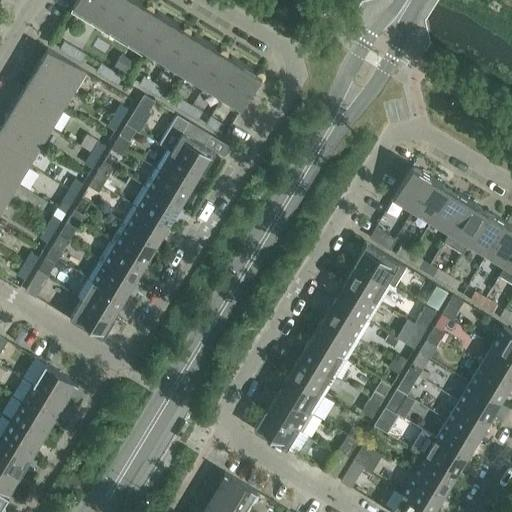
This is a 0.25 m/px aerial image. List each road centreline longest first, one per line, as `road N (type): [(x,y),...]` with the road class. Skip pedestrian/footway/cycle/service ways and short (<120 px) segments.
road 1 (residential): [(354,511),(239,442),(229,400),(397,138),(425,133),(511,186)]
road 2 (residential): [(120,357),(139,344),(292,87),(285,47),(203,0)]
road 3 (tertiary): [(99,511),(321,144)]
road 4 (tertiary): [(321,144),(396,54),(399,16)]
road 5 (tertiary): [(399,16),(359,51),(321,144)]
road 6 (residential): [(120,357),(0,289)]
